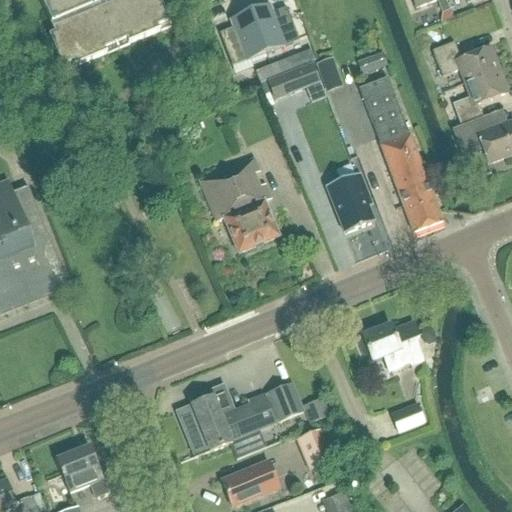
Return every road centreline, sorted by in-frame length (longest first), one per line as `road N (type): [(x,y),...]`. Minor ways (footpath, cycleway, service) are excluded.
road 1 (tertiary): [(118,386),(465,241)]
road 2 (residential): [(168,511),(118,386)]
road 3 (tertiary): [(0,432),(118,386)]
